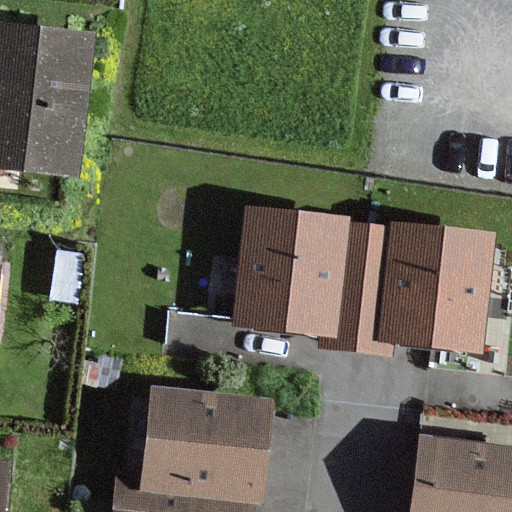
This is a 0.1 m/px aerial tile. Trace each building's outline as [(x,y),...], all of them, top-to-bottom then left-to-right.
[(86,38),(0,29),(0,158),(73,166),(86,38)] [(251,211),(238,321),(324,331),(336,332),(349,222),(251,211)] [(349,222),(336,332),(324,331),(322,345),(390,353),(392,337),(380,336),(392,227),(349,222)] [(477,347),(490,238),(392,227),(380,336),(392,337),(477,347)] [(268,405),(154,393),(145,477),(144,491),(257,503),(268,405)] [(511,511),(511,451),(425,440),(416,511),(511,511)] [(119,475),(114,511),(256,511),(257,503),(144,491),(145,477),(119,475)]
